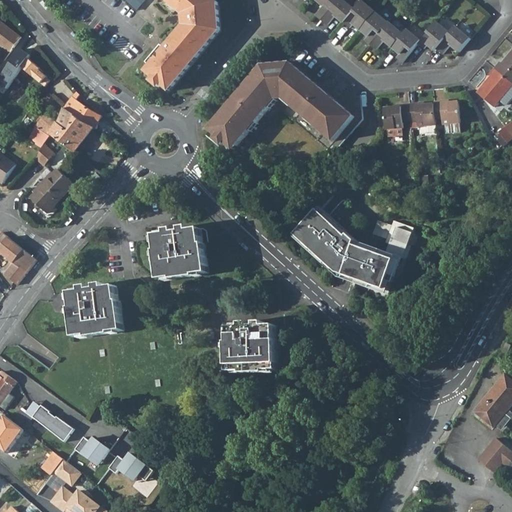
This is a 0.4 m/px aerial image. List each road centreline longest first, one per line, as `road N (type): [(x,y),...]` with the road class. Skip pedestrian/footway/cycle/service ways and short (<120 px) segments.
road 1 (tertiary): [(434,380),(407,375),(179,158)]
road 2 (residential): [(272,8),(365,80),(458,74),(502,21),(506,0)]
road 3 (tertiary): [(17,0),(147,127)]
road 4 (unknown): [(0,360),(122,445)]
road 5 (residential): [(272,8),(178,122)]
road 6 (residential): [(387,511),(436,406),(434,380)]
road 7 (tertiary): [(148,155),(54,257)]
road 8 (tertiary): [(511,279),(453,370),(434,380)]
